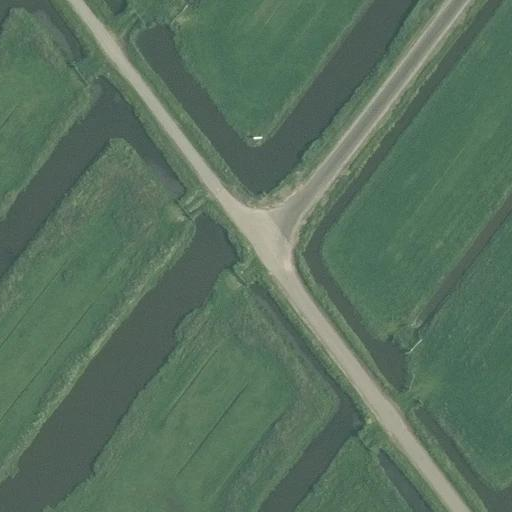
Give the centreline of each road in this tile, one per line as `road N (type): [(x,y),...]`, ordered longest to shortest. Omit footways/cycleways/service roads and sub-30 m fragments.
road 1 (tertiary): [(461,511),(261,248)]
road 2 (tertiary): [(261,248),(329,183),(471,0)]
road 3 (unclassified): [(261,248),(77,0)]
